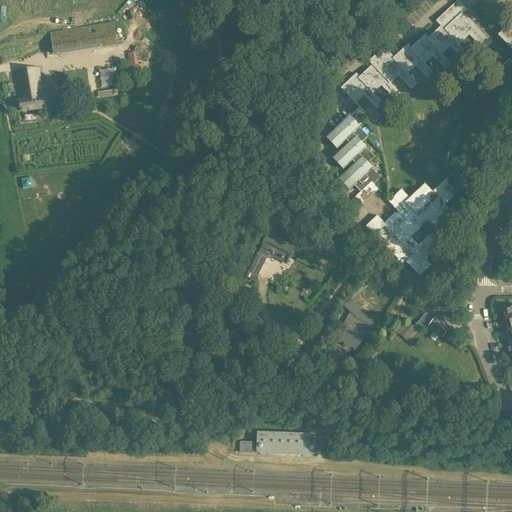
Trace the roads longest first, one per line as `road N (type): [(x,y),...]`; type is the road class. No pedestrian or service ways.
road 1 (tertiary): [(478,289),(496,387),(511,408)]
road 2 (tertiary): [(478,289),(488,228),(511,175)]
